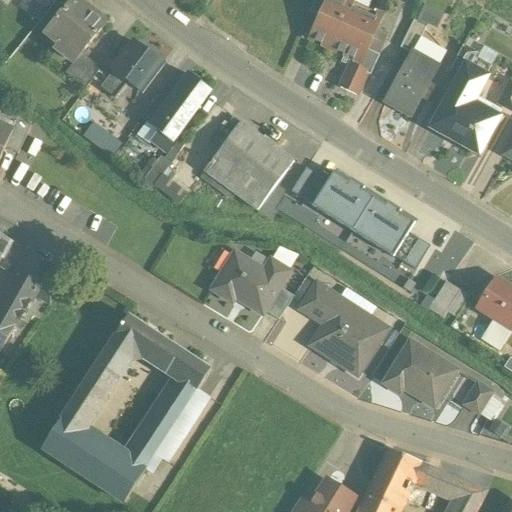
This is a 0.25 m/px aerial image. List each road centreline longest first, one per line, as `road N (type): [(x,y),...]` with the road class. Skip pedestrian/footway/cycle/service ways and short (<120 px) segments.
road 1 (residential): [(511,476),(364,431),(0,212)]
road 2 (unclassified): [(511,248),(301,116),(138,0)]
